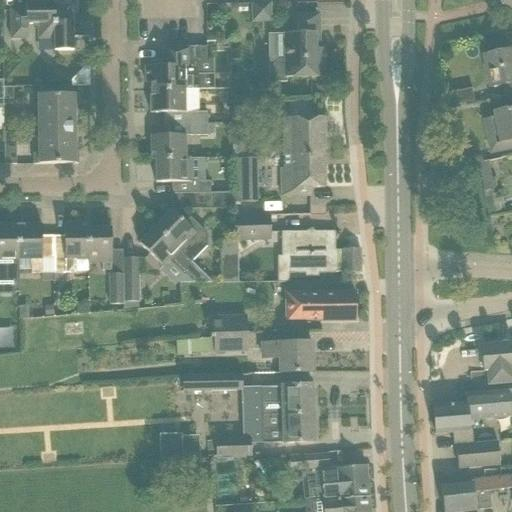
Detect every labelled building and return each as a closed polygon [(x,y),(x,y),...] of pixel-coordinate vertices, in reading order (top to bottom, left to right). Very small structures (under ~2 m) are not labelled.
[(252,4),(252,22),(270,22),(270,4),(252,4)] [(25,10),(10,10),(10,40),(27,40),(27,29),(37,29),(37,40),(53,40),(53,52),(73,51),(72,23),(70,23),(70,14),(63,7),(54,7),(54,5),(25,5),(25,10)] [(284,58),(278,58),(268,65),(268,85),(275,85),(275,83),(287,83),(286,78),(323,78),(322,49),(319,49),(318,15),(293,16),(293,34),(284,34),(284,58)] [(506,98),(511,96),(511,47),(507,48),(508,53),(485,57),(492,89),(504,86),(506,98)] [(149,84),(149,90),(184,90),(198,90),(213,89),(213,63),(206,59),(193,60),(193,48),(162,48),(162,62),(152,62),(152,67),(144,67),(144,84),(149,84)] [(206,48),(193,48),(193,60),(206,59),(206,48)] [(71,82),(71,87),(89,87),(89,69),(83,69),(71,82)] [(3,96),(3,100),(13,100),(13,88),(3,88),(3,96)] [(150,114),(163,114),(184,113),(184,90),(149,90),(150,114)] [(458,91),(446,93),(449,106),(461,103),(458,91)] [(37,96),(37,119),(74,118),(74,107),(77,107),(77,95),(37,96)] [(511,106),(508,108),(508,112),(497,114),(497,118),(486,120),(492,153),(511,148),(511,106)] [(198,113),(184,113),(185,125),(207,124),(207,113),(198,113)] [(37,119),(38,142),(74,142),(74,118),(37,119)] [(282,119),(283,139),(283,157),(283,169),(281,170),(281,197),(310,197),(310,188),(324,188),(323,118),(282,119)] [(207,124),(185,125),(185,137),(207,136),(207,124)] [(3,134),(4,166),(16,166),(15,134),(3,134)] [(150,161),(155,161),(155,160),(185,160),(185,159),(185,137),(164,136),(150,137),(150,161)] [(74,142),(38,142),(38,154),(33,154),(33,165),(78,165),(77,153),(74,153),(74,142)] [(155,160),(155,161),(155,183),(190,183),(190,159),(185,159),(185,160),(155,160)] [(234,160),(234,204),(256,203),(255,160),(234,160)] [(195,194),(210,194),(210,182),(195,182),(195,194)] [(210,210),(210,194),(195,194),(187,194),(187,210),(210,210)] [(171,211),(155,228),(179,252),(191,263),(207,246),(207,235),(190,219),(185,225),(171,211)] [(233,217),(233,241),(270,241),(269,216),(233,217)] [(87,230),(88,230),(88,225),(64,225),(64,274),(75,274),(74,260),(87,260),(87,230)] [(18,260),(17,226),(0,226),(0,282),(18,282),(18,260)] [(41,226),(17,226),(18,260),(31,259),(31,274),(41,274),(53,274),(53,260),(41,261),(41,226)] [(179,252),(155,228),(138,244),(163,269),(169,263),(184,277),(185,276),(193,284),(212,284),(191,263),(179,252)] [(110,229),(88,230),(87,230),(87,260),(87,265),(101,264),(101,271),(110,271),(110,264),(111,264),(110,229)] [(360,274),(360,250),(335,250),(335,232),(315,233),(282,233),(282,257),(278,257),(278,283),(288,283),(288,273),(304,273),(304,277),(318,277),(318,274),(324,274),(334,274),(334,273),(341,272),(341,274),(360,274)] [(122,259),(122,275),(122,303),(123,303),(138,303),(138,259),(122,259)] [(41,274),(41,283),(53,282),(53,274),(41,274)] [(122,303),(122,275),(108,275),(109,306),(123,306),(123,303),(122,303)] [(286,320),(307,319),(306,312),(320,312),(320,323),(355,322),(355,294),(320,295),(286,295),(286,320)] [(213,318),(213,337),(246,336),(246,317),(213,318)] [(246,336),(213,337),(213,338),(175,340),(176,357),(190,356),(190,354),(214,353),(246,351),(246,336)] [(263,359),(280,359),(280,374),(311,374),(311,345),(263,344),(263,359)] [(511,369),(511,344),(481,347),(483,372),(486,372),(487,386),(511,383),(511,375),(511,370),(511,369)] [(182,375),(182,393),(242,391),(242,374),(182,375)] [(281,403),(281,416),(313,415),(312,386),(280,387),(280,388),(259,389),(260,403),(281,403)] [(465,396),(465,404),(432,407),(434,435),(469,432),(468,421),(510,417),(508,393),(465,396)] [(313,415),(281,416),(260,416),(261,430),(261,445),(282,444),(314,443),(313,415)] [(179,439),(158,440),(159,462),(180,461),(180,460),(179,441),(179,439)] [(215,441),(215,457),(250,456),(250,440),(215,441)] [(455,446),(457,468),(499,464),(497,442),(455,446)] [(304,457),(305,470),(329,468),(328,455),(304,457)] [(147,468),(148,491),(210,488),(209,465),(147,468)] [(322,499),(322,501),(339,500),(368,498),(365,466),(335,469),(337,485),(321,486),(321,489),(309,490),(310,500),(322,499)] [(511,476),(439,485),(442,511),(475,511),(486,511),(490,511),(488,493),(511,491),(511,493),(511,476)] [(339,500),(322,501),(322,511),(369,511),(368,498),(339,500)]
